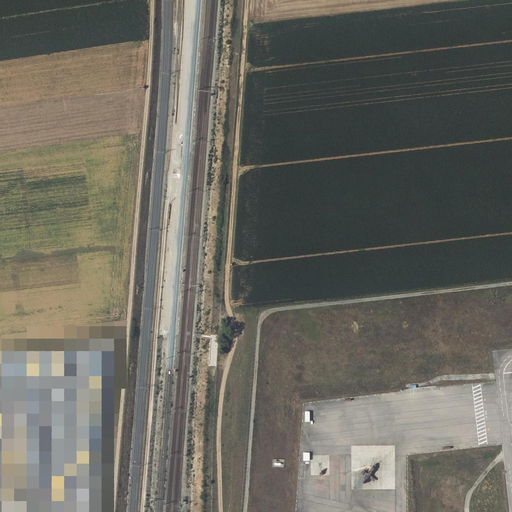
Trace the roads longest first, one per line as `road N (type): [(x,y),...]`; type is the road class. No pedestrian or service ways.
road 1 (track): [(220,511),(217,443),(231,341),(223,293),(246,0)]
road 2 (track): [(112,511),(150,0)]
